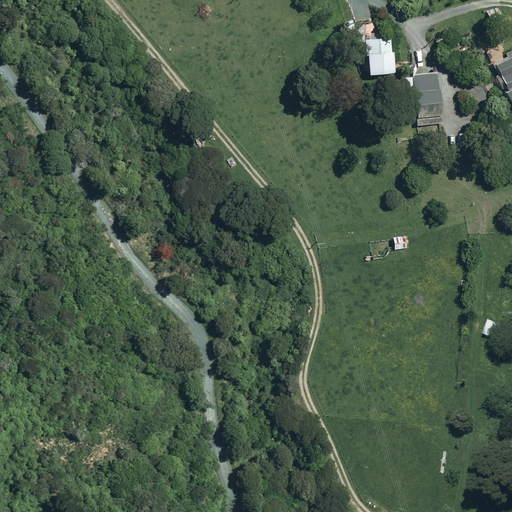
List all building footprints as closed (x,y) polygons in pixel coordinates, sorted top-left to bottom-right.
[(389,37),(363,38),(365,73),(391,72),(389,37)] [(511,54),(491,64),(511,111),(511,54)] [(435,73),(411,75),(414,124),(438,123),(435,73)] [(404,235),(390,236),(392,249),(406,247),(404,235)] [(500,326),(488,321),(483,334),(494,339),(500,326)]
